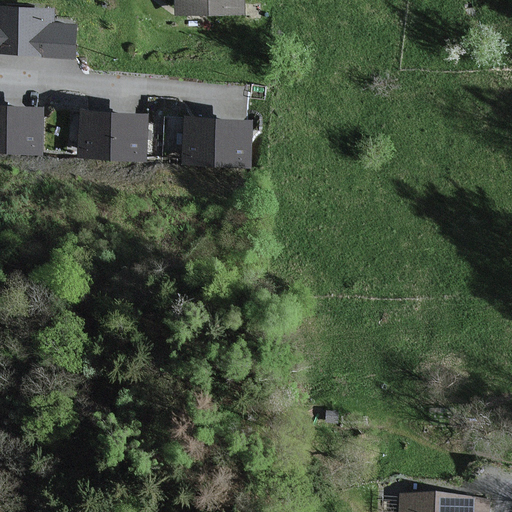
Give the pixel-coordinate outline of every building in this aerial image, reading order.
[(237,0),(174,0),(175,16),(238,15),(237,0)] [(47,14),(0,12),(0,60),(72,63),(73,29),(46,28),(47,14)] [(0,152),(39,154),(40,111),(0,109),(0,152)] [(142,160),(143,117),(77,115),(75,158),(142,160)] [(246,168),(247,124),(181,122),(179,166),(246,168)] [(486,511),(487,501),(401,499),(400,511),(486,511)]
